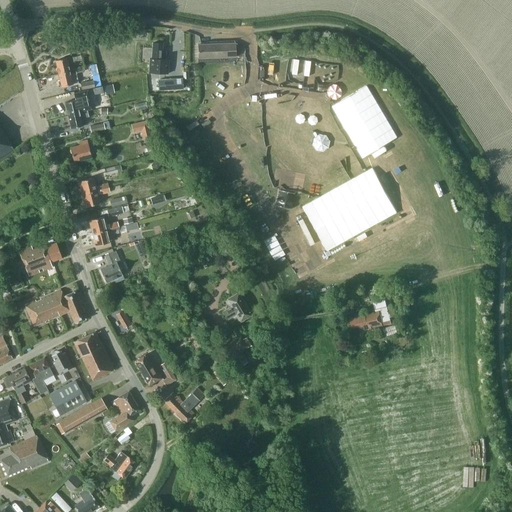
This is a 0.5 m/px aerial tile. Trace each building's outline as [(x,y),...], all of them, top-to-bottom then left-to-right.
[(162,43),(152,43),(151,59),(149,59),(148,73),(167,74),(168,60),(165,59),(166,50),(162,50),(162,43)] [(183,59),(183,43),(174,43),(174,59),(183,59)] [(235,57),(235,43),(197,45),(197,58),(235,57)] [(69,71),(69,70),(67,63),(73,62),(72,57),(55,61),(58,74),(69,71)] [(69,71),(58,74),(61,87),(72,84),(70,75),(83,71),(82,67),(69,70),(69,71)] [(183,89),(182,78),(181,79),(175,80),(175,79),(173,79),(173,80),(169,80),(168,79),(158,80),(158,90),(183,89)] [(94,88),(93,80),(80,83),(81,90),(94,88)] [(113,92),(111,84),(103,86),(105,94),(113,92)] [(64,102),(67,116),(79,113),(78,112),(90,109),(86,91),(73,94),(74,100),(64,102)] [(79,113),(67,116),(70,129),(82,126),(80,116),(85,115),(84,110),(78,112),(79,113)] [(151,136),(147,120),(131,124),(133,133),(140,131),(142,139),(151,136)] [(109,128),(108,121),(103,122),(103,123),(89,126),(90,132),(109,128)] [(0,158),(13,150),(0,130),(0,158)] [(91,158),(86,140),(78,142),(79,146),(70,148),(73,162),(91,158)] [(152,167),(157,170),(160,164),(154,161),(152,167)] [(121,172),(120,165),(104,169),(106,175),(121,172)] [(78,181),(82,195),(108,188),(107,183),(95,186),(93,177),(78,181)] [(109,192),(108,188),(82,195),(85,207),(99,203),(97,195),(109,192)] [(126,203),(125,196),(109,200),(111,207),(126,203)] [(123,213),(121,206),(106,210),(108,217),(123,213)] [(92,234),(118,228),(117,222),(105,225),(103,217),(88,221),(92,234)] [(126,231),(138,228),(136,222),(124,225),(126,231)] [(118,228),(92,234),(95,246),(109,242),(107,234),(119,231),(118,228)] [(29,276),(38,273),(39,272),(38,270),(42,268),(43,270),(52,267),(50,263),(61,258),(55,243),(44,248),(41,242),(35,245),(36,248),(33,249),(32,247),(19,252),(29,276)] [(117,257),(115,251),(104,256),(108,266),(99,270),(105,283),(122,275),(114,258),(117,257)] [(60,290),(50,294),(59,316),(68,312),(62,297),(63,296),(60,290)] [(62,297),(68,312),(73,323),(86,318),(75,291),(63,296),(62,297)] [(251,315),(238,293),(226,299),(231,307),(222,312),(227,319),(235,315),(240,322),(251,315)] [(50,294),(40,298),(40,300),(38,301),(46,321),(59,316),(50,294)] [(386,306),(384,299),(372,303),(374,310),(375,311),(365,314),(365,313),(361,314),(360,309),(345,313),(347,321),(349,329),(358,327),(360,332),(364,330),(382,326),(382,327),(391,324),(390,320),(389,318),(386,306)] [(36,301),(35,300),(24,305),(34,327),(46,321),(38,301),(36,301)] [(129,324),(122,311),(115,314),(117,318),(120,316),(125,326),(129,324)] [(387,335),(399,332),(397,325),(385,328),(387,335)] [(100,343),(94,332),(73,342),(78,354),(79,353),(92,380),(114,370),(101,343),(100,343)] [(255,342),(250,334),(242,339),(240,336),(224,346),(232,360),(237,367),(247,361),(240,351),(255,342)] [(0,363),(12,358),(1,336),(0,336),(0,363)] [(62,354),(60,351),(51,356),(55,362),(53,363),(59,374),(72,368),(64,353),(62,354)] [(150,364),(145,355),(134,362),(148,385),(161,377),(152,362),(150,364)] [(52,374),(44,358),(29,365),(35,378),(32,379),(39,394),(47,390),(45,385),(42,381),(53,375),(52,374)] [(176,379),(165,362),(159,366),(166,378),(162,380),(165,386),(176,379)] [(24,391),(25,391),(22,386),(31,381),(23,368),(7,377),(8,377),(4,380),(3,382),(6,386),(8,387),(12,385),(22,403),(29,400),(24,391)] [(228,381),(217,369),(212,374),(223,386),(228,381)] [(86,402),(74,380),(48,394),(60,416),(86,402)] [(194,413),(190,410),(205,395),(197,387),(182,402),(172,392),(163,401),(185,422),(194,413)] [(139,410),(128,391),(117,398),(114,400),(110,402),(115,409),(118,407),(121,413),(109,421),(109,422),(105,424),(110,433),(114,431),(115,431),(133,420),(130,415),(139,410)] [(18,419),(11,398),(0,401),(0,445),(12,441),(9,430),(7,431),(4,424),(18,419)] [(101,398),(59,422),(65,433),(86,421),(107,409),(101,398)] [(48,411),(46,402),(37,403),(37,405),(28,407),(29,414),(48,411)] [(129,438),(123,430),(115,437),(121,445),(129,438)] [(47,462),(36,436),(8,447),(12,456),(0,461),(7,476),(29,466),(30,469),(47,462)] [(135,463),(120,452),(115,460),(107,454),(103,460),(111,466),(110,467),(124,478),(135,463)] [(90,458),(86,453),(78,459),(82,464),(90,458)] [(81,481),(73,473),(63,483),(71,491),(81,481)] [(91,511),(98,507),(86,488),(78,493),(82,500),(74,506),(78,511),(91,511)] [(59,511),(50,503),(48,505),(48,504),(41,511),(39,509),(36,511),(59,511)]
